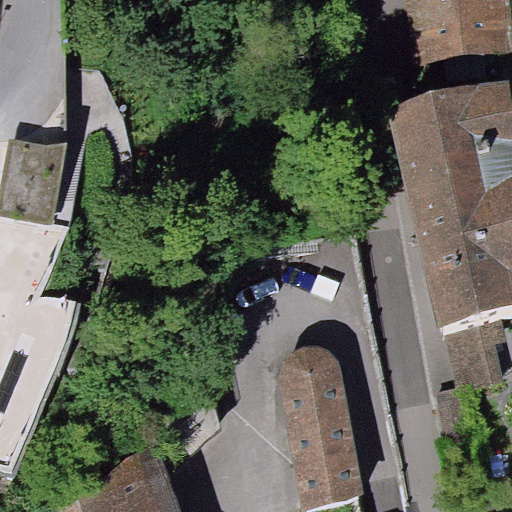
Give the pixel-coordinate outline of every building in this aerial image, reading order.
[(502,0),(415,0),(424,67),(509,54),(502,0)] [(415,210),(511,188),(511,120),(504,79),(390,105),(415,210)] [(56,158),(0,147),(0,149),(0,218),(43,227),(56,158)] [(511,188),(415,210),(440,327),(444,326),(489,315),(511,311),(511,188)] [(505,380),(489,315),(444,326),(460,390),(470,388),(505,380)] [(295,463),(303,510),(363,494),(343,369),(329,352),(307,350),(291,359),(281,380),(295,463)] [(460,390),(437,395),(447,445),(480,439),(470,388),(460,390)] [(179,511),(160,450),(67,511),(179,511)]
